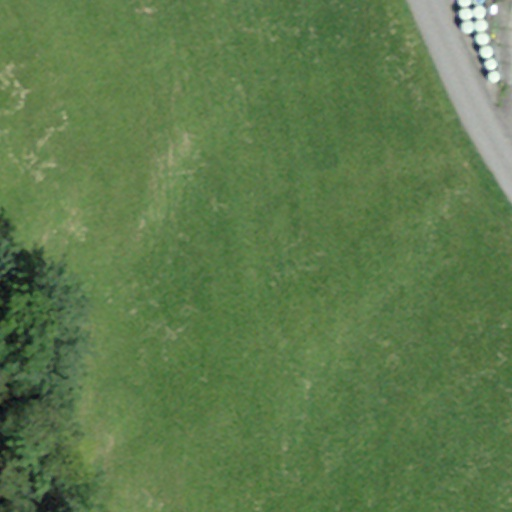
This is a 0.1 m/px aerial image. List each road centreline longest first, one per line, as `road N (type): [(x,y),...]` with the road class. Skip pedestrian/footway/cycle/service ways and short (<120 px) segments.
road 1 (track): [(504,160),(456,293),(395,412),(303,511)]
road 2 (residential): [(511,172),(424,0)]
